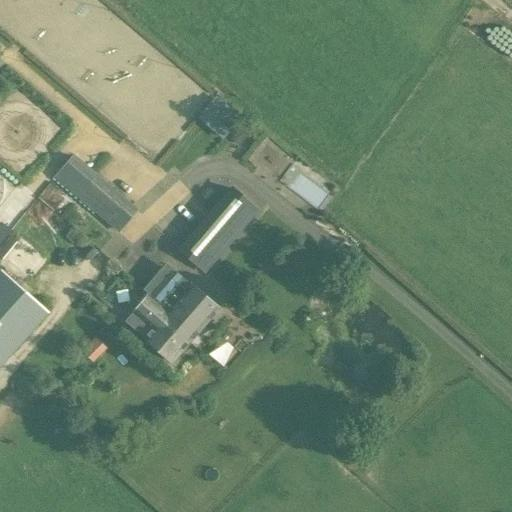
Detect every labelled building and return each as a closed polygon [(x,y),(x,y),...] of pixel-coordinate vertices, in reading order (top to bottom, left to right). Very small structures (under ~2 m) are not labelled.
[(217,96),(199,116),(224,139),(243,119),(217,96)] [(110,214),(124,198),(97,175),(79,195),(96,210),(118,230),(123,225),(110,214)] [(181,259),(206,280),(262,215),(237,194),(181,259)] [(26,276),(43,258),(12,230),(3,240),(4,241),(0,245),(0,260),(4,256),(26,276)] [(0,367),(47,310),(7,273),(0,281),(0,367)] [(125,323),(171,362),(216,309),(180,278),(158,304),(148,296),(125,323)] [(83,344),(90,361),(109,353),(102,336),(83,344)]
